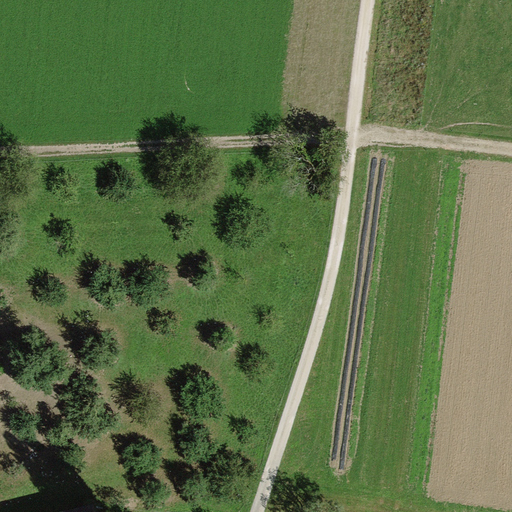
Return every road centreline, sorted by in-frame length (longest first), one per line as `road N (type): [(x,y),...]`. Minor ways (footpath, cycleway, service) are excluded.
road 1 (track): [(370,0),(341,229),(256,511)]
road 2 (track): [(354,128),(511,147)]
